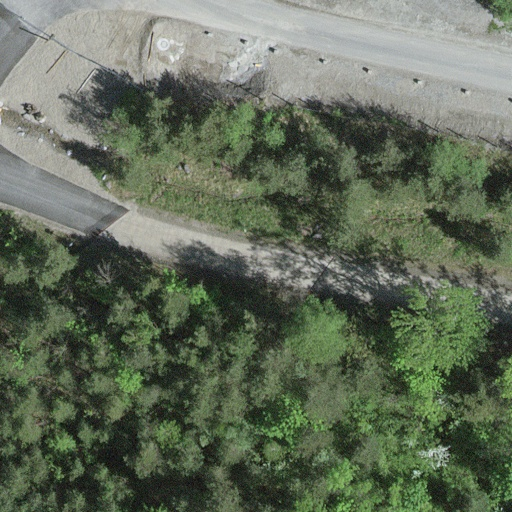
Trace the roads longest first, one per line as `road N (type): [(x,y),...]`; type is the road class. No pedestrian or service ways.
road 1 (track): [(0,192),(75,220),(511,312)]
road 2 (track): [(282,0),(511,64)]
road 3 (track): [(0,155),(157,0)]
